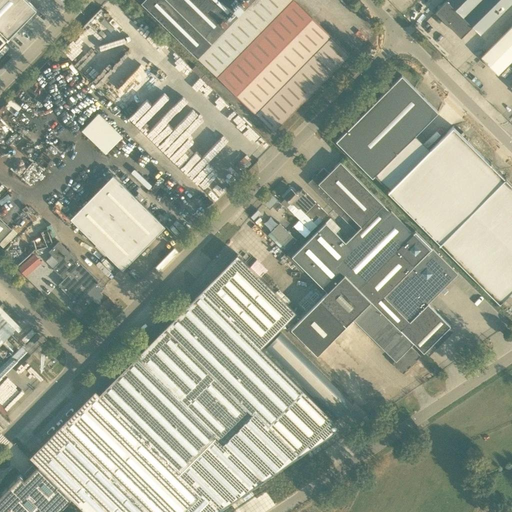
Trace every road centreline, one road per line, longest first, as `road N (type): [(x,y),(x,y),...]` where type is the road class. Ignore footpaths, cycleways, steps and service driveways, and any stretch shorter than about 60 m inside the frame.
road 1 (unclassified): [(83,357),(403,36)]
road 2 (unclassified): [(278,511),(511,355)]
road 3 (unclassified): [(511,146),(403,36)]
road 4 (unclassified): [(0,87),(87,0)]
